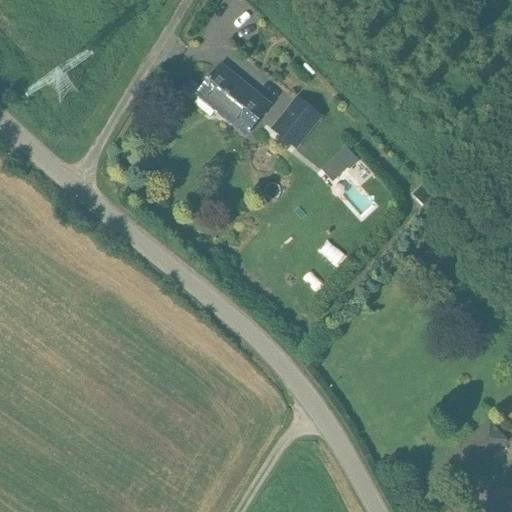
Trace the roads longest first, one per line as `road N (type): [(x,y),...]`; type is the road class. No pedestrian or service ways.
road 1 (unclassified): [(379,511),(308,390),(0,109)]
road 2 (unknown): [(74,177),(168,32)]
